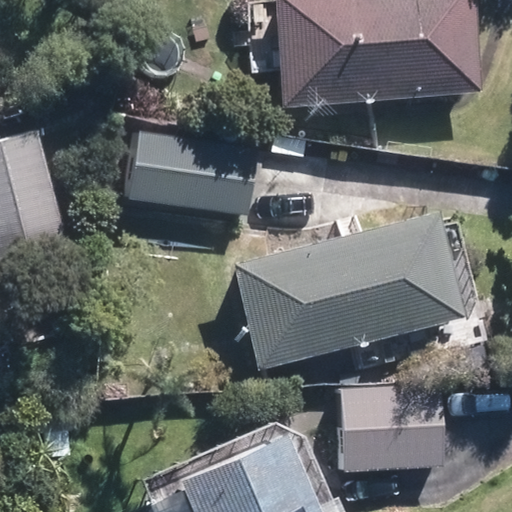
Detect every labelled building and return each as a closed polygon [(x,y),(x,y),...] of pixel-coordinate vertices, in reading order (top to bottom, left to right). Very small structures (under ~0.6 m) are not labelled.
[(467,0),(269,0),(275,103),(472,93),(467,0)] [(35,125),(0,134),(0,265),(67,247),(35,125)] [(252,146),(126,135),(120,201),(246,212),(252,146)] [(432,212),(230,264),(256,366),(459,314),(432,212)] [(439,392),(336,388),(333,467),(437,470),(439,392)] [(310,511),(267,418),(132,480),(146,511),(310,511)] [(12,511),(0,471),(0,511),(12,511)]
